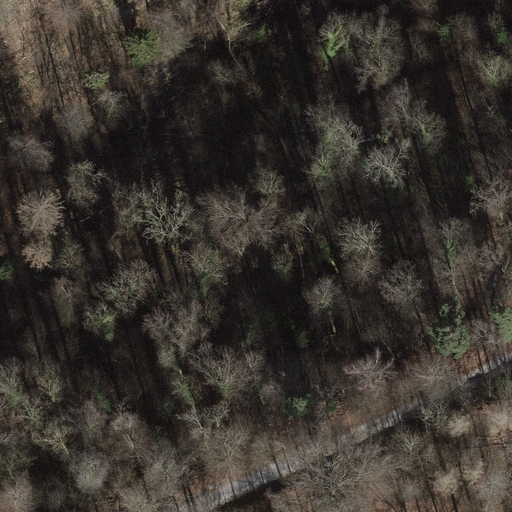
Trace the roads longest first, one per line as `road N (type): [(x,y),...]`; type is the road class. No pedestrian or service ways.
road 1 (track): [(208,511),(511,360)]
road 2 (track): [(135,0),(53,57),(0,109)]
